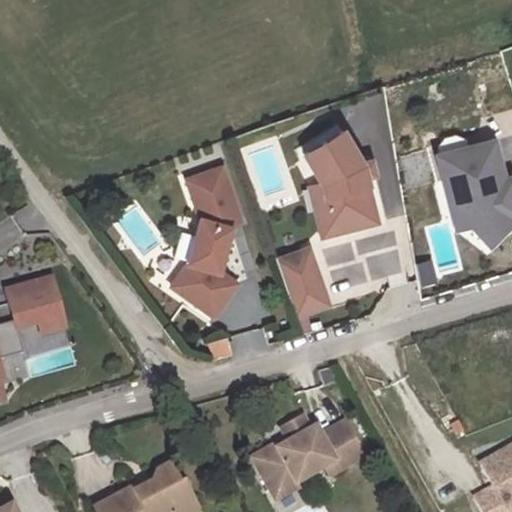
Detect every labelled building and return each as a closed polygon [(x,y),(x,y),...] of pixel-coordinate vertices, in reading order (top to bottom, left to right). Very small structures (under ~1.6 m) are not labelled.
[(339,131),(301,154),(319,184),(334,237),(377,225),(361,166),(339,131)] [(489,143),(434,157),(439,175),(444,174),(447,183),(457,180),(465,210),(455,213),(459,229),(467,227),(485,248),(511,220),(511,177),(500,181),(489,143)] [(185,179),(199,218),(187,263),(178,276),(194,288),(187,298),(213,317),(236,284),(218,271),(230,227),(228,227),(229,223),(239,219),(221,167),(185,179)] [(334,237),(319,184),(307,187),(321,240),(334,237)] [(308,251),(275,263),(296,322),(329,310),(308,251)] [(170,287),(187,298),(194,288),(178,276),(170,287)] [(11,307),(0,309),(0,382),(1,382),(0,378),(0,364),(23,360),(18,335),(40,331),(42,343),(67,337),(57,287),(9,297),(10,300),(11,307)] [(10,300),(0,302),(0,309),(11,307),(10,300)] [(208,340),(211,358),(231,355),(227,337),(208,340)] [(441,423),(454,437),(464,428),(451,414),(441,423)] [(283,483),(287,488),(315,473),(318,480),(353,461),(335,427),(311,441),(306,431),(300,435),(292,421),(271,432),(276,442),(243,461),(261,495),(283,483)] [(494,493),(475,504),(478,511),(511,511),(511,454),(482,470),(494,493)] [(142,479),(80,509),(81,511),(179,511),(169,490),(164,491),(154,469),(143,475),(142,479)] [(289,492),(287,488),(283,483),(261,495),(266,505),(289,492)] [(320,511),(315,502),(294,511),(320,511)]
